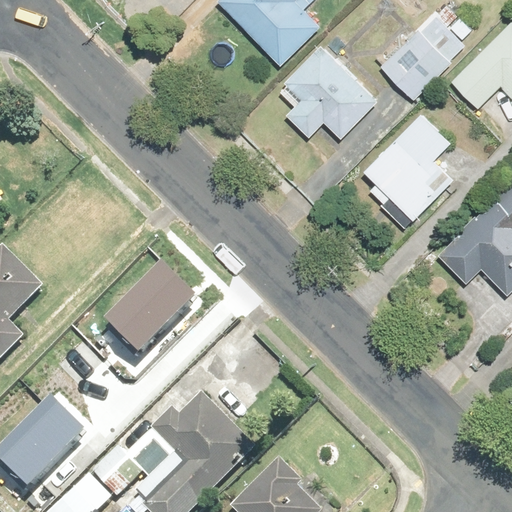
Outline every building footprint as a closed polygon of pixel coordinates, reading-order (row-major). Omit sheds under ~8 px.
[(230,0),(229,1),(289,68),(332,29),(314,9),(324,0),(230,0)] [(419,99),(459,62),(457,60),(473,45),(467,39),(476,31),(454,6),(388,65),(419,99)] [(511,22),(457,77),(486,106),(504,87),(511,94),(511,22)] [(293,113),(318,137),(331,123),(347,138),(384,98),(330,47),(293,88),(306,100),(293,113)] [(459,144),(430,115),(371,172),(420,222),(472,172),(451,151),(459,144)] [(511,187),(445,254),(474,283),(489,268),(511,291),(511,187)] [(0,256),(0,359),(6,365),(31,339),(16,324),(52,288),(10,247),(0,256)] [(169,271),(112,327),(144,359),(201,304),(169,271)] [(303,408),(279,384),(249,414),(273,438),(303,408)] [(98,476),(122,501),(149,475),(153,479),(141,490),(147,496),(134,509),(136,511),(147,511),(151,508),(154,511),(198,511),(264,449),(210,394),(188,416),(180,408),(134,452),(129,447),(98,476)] [(90,437),(59,404),(4,456),(36,489),(90,437)] [(309,485),(288,464),(242,510),(243,511),(325,511),(326,511),(304,490),(309,485)] [(93,478),(57,511),(106,511),(117,502),(93,478)]
